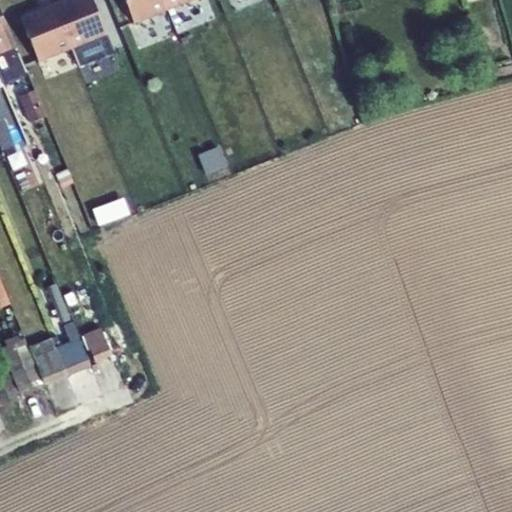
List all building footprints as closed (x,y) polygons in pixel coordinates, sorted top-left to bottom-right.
[(93,0),(63,0),(54,3),(72,48),(107,34),(93,0)] [(126,0),(136,23),(168,10),(164,0),(126,0)] [(164,0),(168,10),(192,0),(164,0)] [(22,16),(39,61),(72,48),(54,3),(22,16)] [(0,10),(0,54),(4,53),(16,47),(0,10)] [(80,62),(116,51),(111,35),(76,46),(80,62)] [(32,83),(16,47),(4,53),(20,88),(32,83)] [(0,143),(2,149),(15,145),(12,136),(5,118),(0,106),(0,87),(5,85),(0,74),(0,143)] [(25,131),(5,85),(0,87),(0,106),(5,118),(12,136),(25,131)] [(424,85),(413,87),(419,107),(429,105),(424,85)] [(34,89),(19,96),(30,123),(46,116),(34,89)] [(22,214),(14,225),(24,232),(31,221),(22,214)] [(62,333),(75,327),(52,270),(41,275),(61,326),(59,327),(62,333)] [(0,285),(0,284),(0,307),(9,304),(0,285)] [(62,333),(52,337),(57,348),(66,344),(76,368),(89,363),(75,327),(62,333)] [(101,327),(84,334),(95,362),(112,355),(101,327)] [(117,332),(110,336),(115,347),(122,343),(117,332)] [(6,346),(1,348),(19,391),(43,383),(29,347),(25,339),(21,341),(19,335),(4,340),(6,346)] [(29,347),(43,383),(44,385),(67,376),(52,337),(29,347)] [(8,371),(0,374),(0,402),(1,405),(18,398),(8,371)]
